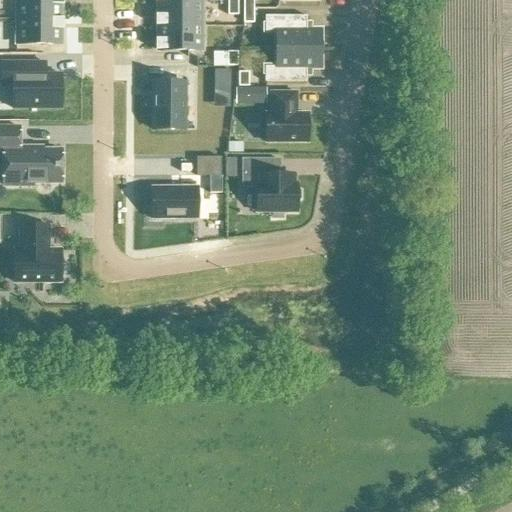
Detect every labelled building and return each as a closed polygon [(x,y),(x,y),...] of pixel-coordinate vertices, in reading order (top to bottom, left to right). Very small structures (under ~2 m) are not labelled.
[(15,0),(15,21),(61,21),(60,0),(15,0)] [(242,0),(243,11),(253,11),(253,0),(242,0)] [(157,2),(157,27),(202,27),(202,3),(157,2)] [(237,3),(227,3),(227,17),(237,17),(237,3)] [(253,11),(243,11),(243,25),(253,25),(253,11)] [(275,33),(275,50),(320,50),(320,31),(306,31),(306,18),(264,18),(264,33),(275,33)] [(61,21),(15,21),(15,46),(61,46),(61,21)] [(202,52),(202,27),(157,27),(157,52),(202,52)] [(320,50),(275,50),(275,68),(264,68),(264,84),(306,84),(306,70),(320,70),(320,50)] [(237,68),(237,54),(227,54),(227,68),(237,68)] [(61,110),(61,76),(45,76),(45,64),(1,65),(1,88),(12,88),(12,110),(61,110)] [(230,72),(213,72),(213,91),(229,91),(230,72)] [(248,88),(248,74),(238,74),(238,88),(248,88)] [(184,84),(152,84),(152,132),(184,132),(184,84)] [(266,90),(235,90),(235,106),(266,106),(266,90)] [(295,115),(295,108),(297,108),(297,94),(272,94),(273,115),(267,115),(267,143),(310,143),(310,115),(295,115)] [(19,129),(0,128),(0,154),(2,154),(3,187),(32,187),(32,185),(60,185),(60,152),(34,152),(34,149),(19,149),(19,129)] [(195,159),(195,178),(220,178),(220,159),(195,159)] [(236,160),(224,160),(224,179),(236,179),(236,160)] [(298,192),(295,189),(295,185),(294,185),(294,177),(277,177),(277,161),(241,160),(241,188),(256,189),(256,214),(271,214),(271,220),(282,220),(282,214),(295,214),(295,204),(298,201),(298,192)] [(197,189),(151,189),(151,221),(197,221),(197,189)] [(13,252),(13,284),(60,284),(60,252),(47,252),(47,227),(19,227),(19,252),(13,252)]
